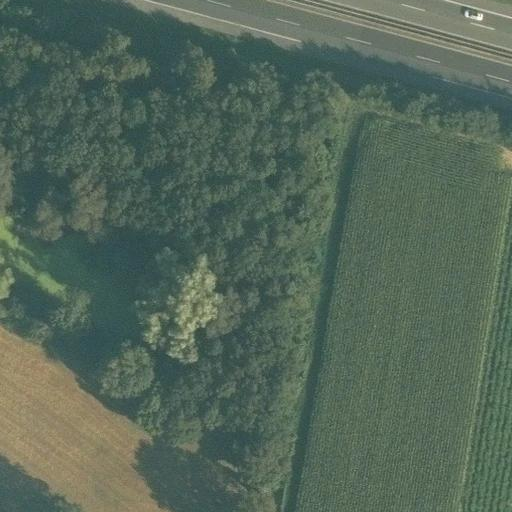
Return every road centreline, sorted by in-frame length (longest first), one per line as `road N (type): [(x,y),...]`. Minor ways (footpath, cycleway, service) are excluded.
road 1 (track): [(288,511),(355,109)]
road 2 (motorway): [(203,0),(511,82)]
road 3 (motorway): [(511,34),(382,0)]
